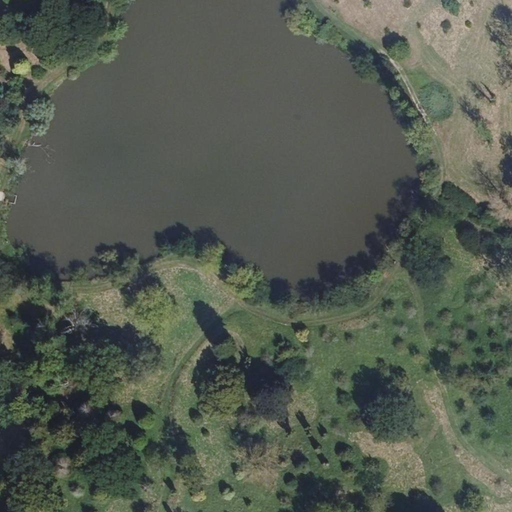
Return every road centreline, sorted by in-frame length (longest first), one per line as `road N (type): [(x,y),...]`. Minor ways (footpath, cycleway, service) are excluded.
road 1 (track): [(311,0),(410,84),(437,138),(444,179),(399,268)]
road 2 (track): [(236,298),(185,265),(75,293),(42,286),(0,253)]
road 3 (track): [(399,268),(421,299),(424,341),(465,442),(511,486)]
road 4 (track): [(0,201),(38,88),(88,55),(108,26),(110,0)]
road 5 (track): [(236,298),(164,398),(172,466),(159,511)]
road 6 (track): [(399,268),(376,304),(350,318),(299,326),(236,298)]
